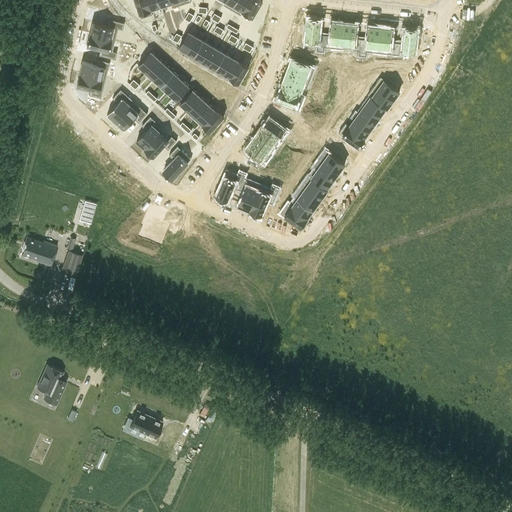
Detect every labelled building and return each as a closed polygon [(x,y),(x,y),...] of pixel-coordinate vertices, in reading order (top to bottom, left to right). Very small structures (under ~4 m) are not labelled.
[(147,0),(136,0),(140,13),(151,9),(147,0)] [(159,0),(147,0),(151,9),(161,6),(159,0)] [(236,0),(234,5),(243,10),(249,0),(236,0)] [(249,0),(243,10),(253,16),(262,0),(249,0)] [(92,21),(89,33),(110,38),(113,27),(118,28),(120,22),(108,19),(106,25),(92,21)] [(308,19),(305,39),(318,41),(318,46),(324,46),(325,34),(319,34),(320,20),(308,19)] [(325,34),(324,46),(330,47),(330,42),(342,43),(345,22),(332,21),(331,35),(325,34)] [(345,22),(342,43),(354,44),(354,49),(360,50),(361,38),(355,38),(357,24),(345,22)] [(361,38),(360,50),(366,51),(366,46),(378,47),(381,26),(369,25),(367,39),(361,38)] [(381,26),(378,47),(391,48),(390,53),(396,54),(397,42),(391,41),(393,27),(381,26)] [(397,42),(396,54),(402,54),(402,49),(415,51),(416,43),(418,43),(418,37),(417,37),(418,30),(405,29),(403,42),(397,42)] [(189,31),(180,47),(187,51),(197,35),(189,31)] [(89,33),(86,45),(100,48),(99,54),(111,57),(112,51),(108,50),(110,38),(89,33)] [(197,35),(187,51),(194,56),(204,39),(197,35)] [(204,39),(194,56),(201,60),(211,44),(204,39)] [(211,44),(201,60),(209,64),(218,48),(211,44)] [(218,48),(209,64),(216,68),(225,52),(218,48)] [(152,50),(139,64),(147,71),(159,57),(152,50)] [(225,52),(216,68),(223,73),(233,57),(225,52)] [(159,57),(147,71),(154,78),(167,64),(159,57)] [(233,57),(223,73),(230,77),(240,61),(233,57)] [(291,58),(288,69),(305,75),(309,65),(291,58)] [(82,61),(80,73),(101,78),(103,67),(108,68),(110,62),(98,59),(96,65),(82,61)] [(240,61),(230,77),(239,82),(249,66),(240,61)] [(167,64),(154,78),(162,85),(174,71),(167,64)] [(288,69),(284,78),(302,85),(305,75),(288,69)] [(174,71),(162,85),(169,92),(182,78),(174,71)] [(80,73),(77,85),(91,88),(89,94),(101,97),(102,91),(98,90),(101,78),(80,73)] [(182,78),(169,92),(177,99),(189,85),(182,78)] [(284,78),(281,88),(298,94),(302,85),(284,78)] [(385,80),(379,89),(394,100),(400,91),(385,80)] [(117,101),(108,112),(117,120),(131,104),(123,96),(126,93),(121,88),(113,97),(117,101)] [(281,88),(277,98),(294,104),(298,94),(281,88)] [(194,89),(181,102),(189,109),(201,96),(194,89)] [(379,89),(372,97),(387,107),(388,108),(394,100),(379,89)] [(201,96),(189,109),(196,116),(209,102),(201,96)] [(371,96),(365,104),(381,116),(387,107),(372,97),(371,96)] [(209,102),(196,116),(204,123),(216,109),(209,102)] [(131,104),(117,120),(125,128),(135,118),(140,122),(148,113),(143,108),(140,112),(131,104)] [(365,104),(359,113),(375,124),(381,116),(365,104)] [(216,109),(204,123),(211,130),(224,116),(216,109)] [(359,113),(355,119),(370,130),(375,124),(359,113)] [(147,128),(137,139),(146,147),(161,131),(152,123),(155,120),(150,115),(142,124),(147,128)] [(269,117),(262,126),(278,137),(284,128),(269,117)] [(355,119),(350,126),(365,137),(370,130),(355,119)] [(262,126),(258,132),(273,143),(278,137),(262,126)] [(350,126),(343,135),(358,147),(365,137),(350,126)] [(161,131),(146,147),(155,155),(165,145),(169,149),(177,140),(172,135),(169,139),(161,131)] [(258,132),(253,139),(268,150),(273,143),(258,132)] [(253,139),(247,147),(262,158),(268,150),(253,139)] [(174,159),(164,170),(173,178),(188,162),(179,154),(183,150),(178,146),(170,155),(174,159)] [(76,164),(67,174),(79,185),(83,180),(102,160),(90,149),(88,151),(84,147),(72,160),(76,164)] [(330,152),(324,161),(339,172),(345,163),(330,152)] [(102,160),(83,180),(93,189),(89,193),(97,199),(110,185),(109,184),(116,176),(109,170),(111,168),(102,160)] [(339,172),(324,161),(318,169),(333,180),(339,172)] [(318,169),(312,177),(313,178),(327,188),(333,180),(318,169)] [(225,176),(217,196),(228,200),(233,188),(239,190),(243,179),(238,176),(236,181),(225,176)] [(313,178),(308,185),(323,196),(328,189),(327,188),(313,178)] [(244,192),(239,205),(250,210),(258,190),(247,186),(249,181),(243,179),(239,190),(244,192)] [(308,185),(303,191),(319,202),(323,196),(308,185)] [(258,190),(250,210),(261,214),(266,202),(272,204),(277,193),(271,191),(269,195),(258,190)] [(303,191),(299,198),(314,209),(319,202),(303,191)] [(151,212),(144,227),(157,233),(162,223),(163,223),(166,216),(165,215),(167,211),(155,205),(157,200),(150,197),(144,210),(151,212)] [(299,198),(293,206),(308,217),(314,209),(299,198)] [(96,203),(84,200),(79,219),(91,223),(96,203)] [(293,206),(286,215),(301,226),(308,217),(293,206)] [(65,235),(62,247),(73,250),(76,238),(65,235)] [(36,260),(50,264),(57,245),(43,240),(42,241),(27,236),(21,254),(36,259),(36,260)] [(62,269),(75,274),(81,255),(68,250),(62,269)] [(251,261),(244,277),(251,280),(253,277),(265,282),(268,274),(270,275),(272,269),(271,269),(275,260),(262,254),(258,264),(251,261)] [(66,380),(60,377),(63,370),(48,363),(38,386),(47,389),(44,397),(57,402),(66,380)] [(130,424),(155,436),(162,420),(137,408),(130,424)] [(72,421),(76,412),(71,410),(67,419),(72,421)] [(170,470),(163,467),(145,499),(152,503),(170,470)]
